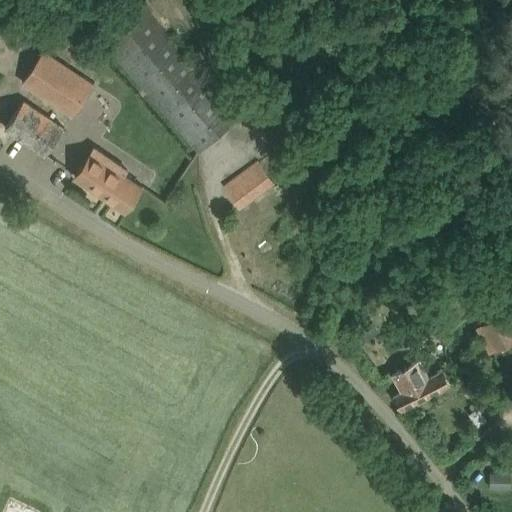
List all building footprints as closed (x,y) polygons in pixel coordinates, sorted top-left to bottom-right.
[(136,0),(99,33),(202,149),(241,115),(139,0),(136,0)] [(100,50),(90,43),(81,56),(91,63),(100,50)] [(22,81),(72,113),(93,81),(43,49),(22,81)] [(65,126),(24,99),(5,126),(46,154),(65,126)] [(126,210),(143,184),(124,172),(127,167),(95,146),(75,175),(126,210)] [(240,205),(271,182),(258,163),(226,185),(240,205)] [(511,338),(511,319),(507,311),(486,322),(499,346),(511,338)] [(394,395),(402,408),(436,389),(451,380),(444,368),(429,377),(418,358),(392,373),(401,390),(394,395)] [(511,470),(490,471),(490,488),(501,488),(511,487),(511,485),(511,475),(511,470)]
